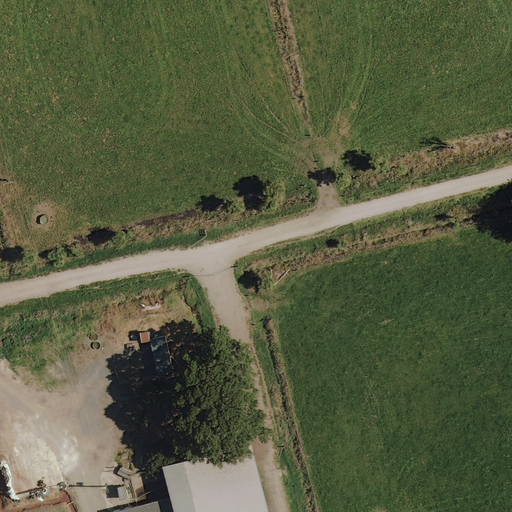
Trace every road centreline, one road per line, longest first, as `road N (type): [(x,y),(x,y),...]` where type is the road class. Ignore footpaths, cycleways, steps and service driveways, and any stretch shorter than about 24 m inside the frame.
road 1 (track): [(511,165),(0,292)]
road 2 (track): [(293,511),(226,237)]
